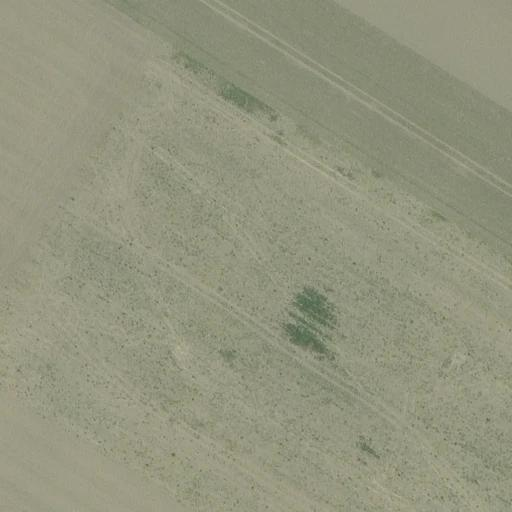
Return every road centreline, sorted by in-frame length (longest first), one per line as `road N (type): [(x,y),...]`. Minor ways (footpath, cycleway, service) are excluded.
road 1 (tertiary): [(420,461),(234,387)]
road 2 (tertiary): [(224,419),(404,494)]
